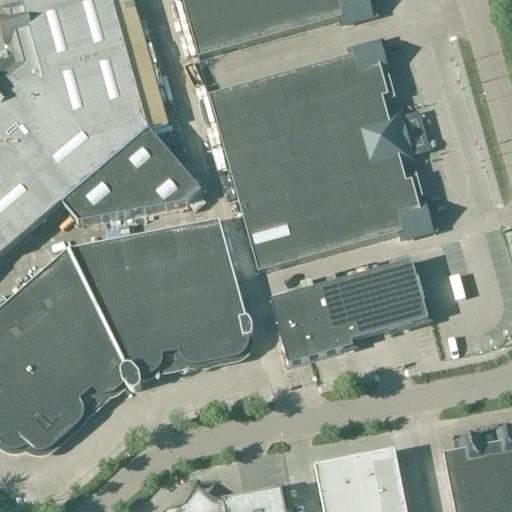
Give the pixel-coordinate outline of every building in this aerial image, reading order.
[(0,261),(62,209),(79,229),(188,210),(189,209),(195,216),(206,207),(199,199),(202,197),(149,135),(168,130),(131,0),(44,0),(22,7),(21,5),(0,11),(0,12),(1,18),(0,18),(0,31),(5,50),(10,48),(13,58),(5,64),(2,60),(0,62),(0,261)] [(346,28),(373,21),(367,0),(181,0),(199,63),(345,22),(346,28)] [(209,100),(259,277),(404,236),(406,243),(433,235),(425,207),(419,208),(412,185),(407,186),(383,101),(389,99),(382,76),(388,74),(380,46),(353,53),(355,59),(209,100)] [(0,446),(1,448),(6,452),(10,454),(14,455),(19,456),(28,456),(42,456),(48,455),(53,452),(79,429),(81,426),(83,422),(84,417),(84,413),(82,409),(80,405),(81,404),(94,392),(101,398),(105,399),(110,399),(114,398),(118,395),(124,389),(128,393),(135,396),(141,387),(140,382),(149,380),(153,379),(157,376),(160,373),(162,368),(163,364),(162,359),(179,356),(181,361),(183,365),(187,368),(191,369),(196,370),(202,370),(235,363),(239,362),(243,359),(246,356),(248,352),(249,347),(249,343),(251,342),(252,341),(249,326),(247,326),(220,226),(69,255),(0,315),(0,446)] [(296,298),(271,305),(289,369),(309,364),(354,351),(352,346),(413,329),(429,324),(413,266),(296,298)] [(463,454),(444,458),(454,511),(511,511),(511,433),(461,443),(463,454)] [(355,463),(361,491),(401,484),(395,456),(355,463)] [(321,499),(361,491),(355,463),(316,471),(321,499)] [(361,491),(364,511),(401,511),(406,511),(401,484),(361,491)] [(321,499),(323,511),(364,511),(361,491),(321,499)] [(285,511),(282,495),(231,505),(225,511),(217,511),(216,506),(198,497),(188,511),(285,511)]
